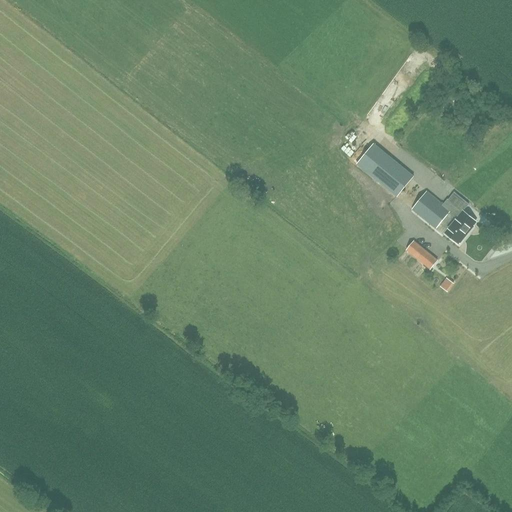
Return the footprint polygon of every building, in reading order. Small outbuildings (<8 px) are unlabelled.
[(400,98),(403,90),(392,86),(390,94),(400,98)] [(415,177),(390,157),(375,145),(359,165),(398,198),(415,177)] [(446,237),(447,235),(459,245),(460,243),(461,244),(475,227),(474,226),(477,222),(464,212),(464,213),(448,200),(444,205),(428,193),(413,210),(446,237)] [(431,270),(438,261),(415,242),(407,251),(431,270)] [(448,292),(454,284),(448,280),(442,287),(448,292)]
